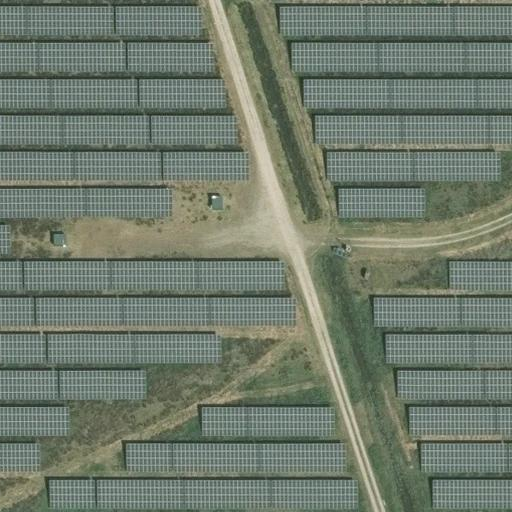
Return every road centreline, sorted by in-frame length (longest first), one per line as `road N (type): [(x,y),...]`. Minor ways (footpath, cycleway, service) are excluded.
road 1 (track): [(378,511),(212,0)]
road 2 (track): [(103,241),(466,242),(511,218)]
